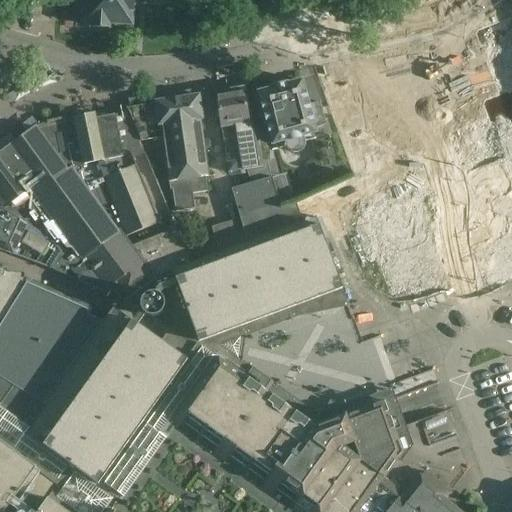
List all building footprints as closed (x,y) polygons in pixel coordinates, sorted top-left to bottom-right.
[(75,0),(74,19),(92,20),(91,26),(108,27),(108,21),(131,23),(132,0),(75,0)] [(385,202),(319,228),(330,257),(348,306),(362,343),(384,402),(393,398),(399,414),(404,429),(447,464),(486,449),(509,472),(511,470),(511,26),(509,19),(340,82),(385,202)] [(302,84),(301,82),(299,82),(299,83),(287,86),(286,85),(272,89),(272,90),(260,93),(258,94),(258,96),(259,96),(272,143),(271,143),(272,145),(274,145),(313,134),(315,133),(315,131),(314,131),(314,129),(326,126),(319,103),(307,106),(301,84),(302,84)] [(246,109),(243,89),(215,93),(229,175),(263,170),(256,127),(251,129),(251,123),(248,109),(246,109)] [(202,120),(198,96),(126,108),(140,142),(162,139),(168,183),(169,183),(170,191),(172,191),(175,213),(194,210),(192,194),(206,192),(204,178),(208,178),(199,120),(202,120)] [(120,151),(111,108),(93,112),(92,112),(64,118),(63,117),(61,117),(62,119),(48,122),(47,120),(45,121),(46,123),(36,125),(34,126),(51,148),(56,144),(71,164),(70,166),(87,189),(88,189),(117,229),(119,228),(126,237),(160,224),(150,199),(141,177),(130,148),(120,151)] [(0,151),(0,207),(24,223),(26,224),(51,239),(51,240),(49,243),(47,247),(54,251),(45,265),(49,267),(65,275),(117,229),(88,189),(87,189),(70,166),(71,164),(56,144),(51,148),(34,126),(0,151)] [(240,222),(246,244),(302,223),(296,206),(281,211),(279,204),(292,199),(285,176),(272,180),(231,192),(240,222)] [(0,249),(12,254),(26,224),(0,207),(0,249)] [(319,228),(315,218),(302,223),(246,244),(233,249),(218,254),(191,264),(192,264),(154,278),(156,280),(125,303),(127,304),(134,310),(132,312),(129,316),(116,307),(114,310),(112,309),(103,322),(44,405),(15,387),(0,377),(0,511),(387,511),(398,499),(402,501),(404,498),(395,490),(397,488),(385,478),(403,453),(395,432),(404,429),(399,414),(393,398),(384,402),(373,375),(362,343),(348,306),(330,257),(319,228)] [(240,222),(226,226),(233,249),(246,244),(240,222)] [(218,254),(233,249),(226,226),(212,231),(218,254)] [(119,228),(117,229),(65,275),(109,294),(117,289),(125,300),(125,303),(156,280),(154,278),(131,246),(132,246),(126,237),(119,228)] [(154,278),(192,264),(191,264),(177,229),(132,246),(131,246),(154,278)] [(41,255),(49,243),(28,230),(20,242),(41,255)] [(0,343),(30,362),(15,387),(44,405),(103,322),(88,315),(88,314),(88,312),(88,311),(87,310),(86,309),(26,283),(27,283),(27,282),(27,280),(26,279),(26,278),(25,278),(24,277),(4,275),(4,273),(4,272),(4,271),(4,270),(3,270),(2,269),(1,269),(0,268),(0,343)] [(0,377),(15,387),(30,362),(0,343),(0,377)] [(398,499),(387,511),(456,511),(441,499),(447,492),(424,473),(406,495),(397,488),(395,490),(404,498),(402,501),(398,499)]
